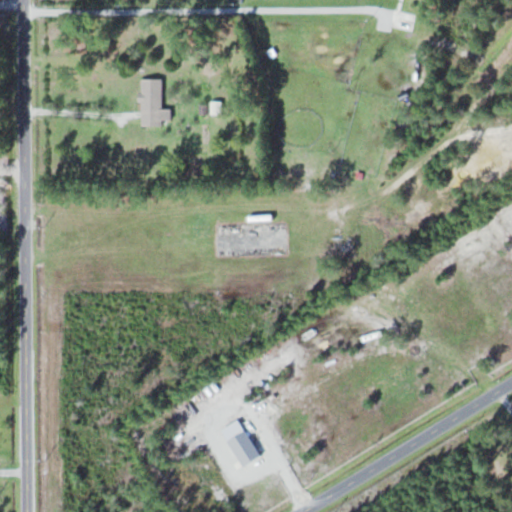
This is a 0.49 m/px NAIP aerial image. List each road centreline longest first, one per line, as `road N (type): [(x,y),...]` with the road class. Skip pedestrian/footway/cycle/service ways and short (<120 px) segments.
road 1 (residential): [(34,511),(28,0)]
road 2 (residential): [(287,511),(511,374)]
